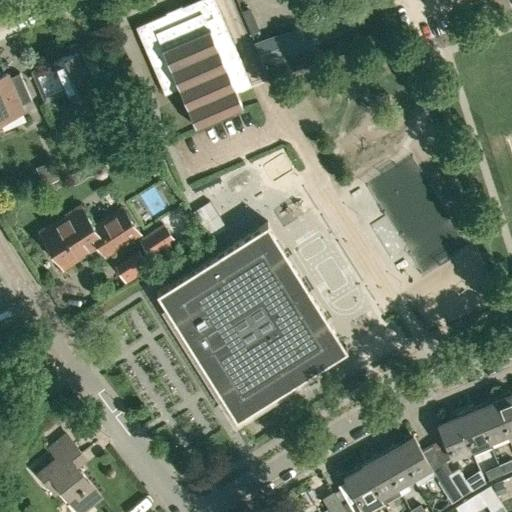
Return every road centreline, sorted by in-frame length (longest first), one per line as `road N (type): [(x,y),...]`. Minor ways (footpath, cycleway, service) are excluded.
road 1 (residential): [(205,511),(402,393),(511,346)]
road 2 (residential): [(186,511),(23,289)]
